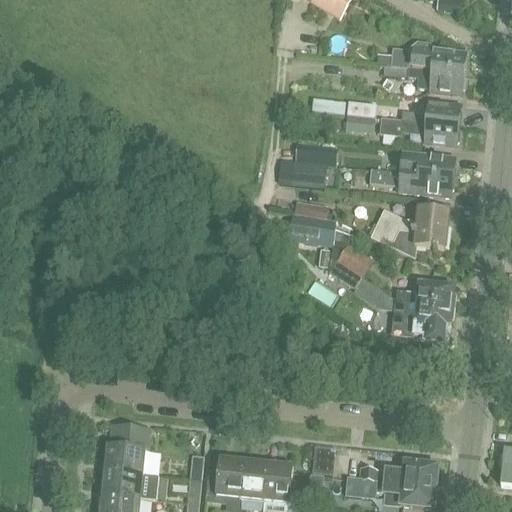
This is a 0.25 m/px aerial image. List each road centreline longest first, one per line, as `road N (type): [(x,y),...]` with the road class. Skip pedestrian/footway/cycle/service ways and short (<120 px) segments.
road 1 (residential): [(52,511),(61,408),(77,391),(470,432)]
road 2 (tertiary): [(470,432),(511,78)]
